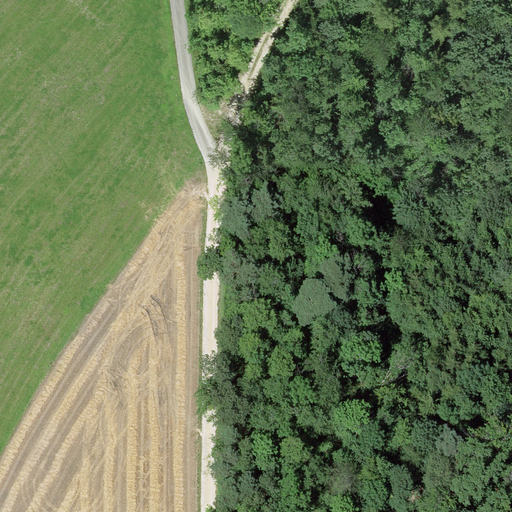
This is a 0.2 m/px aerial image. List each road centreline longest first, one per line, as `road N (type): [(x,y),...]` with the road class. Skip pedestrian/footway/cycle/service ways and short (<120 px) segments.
road 1 (track): [(289,0),(216,156),(211,511)]
road 2 (track): [(180,0),(198,107),(216,156)]
road 3 (track): [(412,511),(511,412)]
